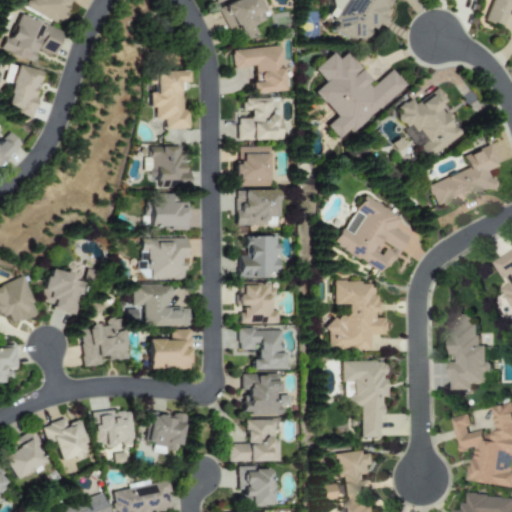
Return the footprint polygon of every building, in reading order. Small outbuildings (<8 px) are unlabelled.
[(23,7),(51,23),(53,19),(58,21),(68,3),(70,4),(72,0),(24,0),(22,4),(23,7)] [(225,30),(234,25),(241,41),(254,35),(249,25),(264,18),(255,0),(231,0),(214,9),(225,30)] [(332,0),(329,5),(329,8),(324,16),(333,22),(328,31),(334,35),(361,40),(366,32),(367,26),(379,29),(383,6),(386,0),(332,0)] [(511,0),(489,0),(482,22),(498,28),(505,7),(511,9),(511,0)] [(34,40),(37,42),(35,49),(50,56),(55,45),(54,45),(59,33),(41,24),(40,26),(16,15),(5,39),(1,37),(0,40),(0,49),(28,63),(33,52),(30,51),(34,40)] [(227,51),(229,69),(248,67),(251,94),(280,91),(276,47),(227,51)] [(387,70),(370,85),(342,53),(335,60),(329,53),(310,70),(321,82),(310,92),(333,117),(322,126),(335,139),(345,130),(348,134),(402,85),(387,70)] [(27,119),(33,100),(34,98),(32,97),(34,90),(35,84),(38,74),(36,73),(36,72),(25,69),(12,65),(4,93),(6,93),(3,105),(12,109),(11,114),(27,119)] [(151,72),(151,93),(146,93),(146,108),(152,108),(152,120),(161,120),(162,129),(185,129),(185,111),(178,111),(178,83),(184,83),(183,71),(151,72)] [(421,159),(455,136),(435,107),(443,102),(434,89),(411,105),(407,98),(388,111),(421,159)] [(240,99),(240,111),(247,111),(247,119),(234,119),(234,141),(278,140),(278,110),(269,110),(269,99),(240,99)] [(0,136),(1,137),(5,133),(18,145),(16,147),(0,161),(0,136)] [(464,169),(423,186),(434,210),(491,186),(485,171),(494,167),(485,145),(458,157),(464,169)] [(147,182),(185,182),(185,166),(177,166),(177,146),(145,147),(146,158),(140,158),(140,172),(147,172),(147,182)] [(232,187),(267,187),(267,147),(234,148),(234,164),(232,164),(232,187)] [(274,190),(232,191),(233,227),(275,226),(274,190)] [(184,203),(171,203),(171,194),(144,195),(146,230),(185,228),(184,203)] [(383,274),(402,236),(391,230),(398,217),(357,196),(331,247),(383,274)] [(278,237),(242,236),(242,256),(235,256),(235,278),(277,279),(278,237)] [(180,279),(181,261),(183,261),(183,239),(136,239),(136,278),(180,279)] [(511,253),(497,262),(510,285),(503,289),(511,304),(511,253)] [(70,315),(77,283),(66,280),(67,274),(42,269),(36,302),(48,305),(46,310),(70,315)] [(0,283),(0,314),(1,314),(5,325),(32,315),(18,277),(0,283)] [(366,350),(366,335),(382,336),(382,319),(373,318),(373,283),(330,283),(330,305),(344,305),(343,318),(325,317),(325,350),(366,350)] [(275,324),(275,311),(271,311),(270,284),(238,285),(238,296),(234,296),(234,307),(238,307),(238,324),(275,324)] [(186,327),(186,309),(166,308),(166,285),(129,285),(128,306),(139,306),(139,326),(186,327)] [(450,390),(472,390),(472,385),(490,385),(490,362),(487,362),(487,346),(479,347),(478,325),(471,325),(471,315),(449,315),(450,356),(457,356),(457,362),(450,362),(450,390)] [(117,318),(102,320),(103,325),(75,329),(80,366),(122,360),(117,318)] [(144,340),(144,370),(187,369),(186,330),(166,330),(166,339),(144,340)] [(248,371),(284,370),(284,353),(279,353),(279,330),(235,330),(235,351),(254,350),(254,360),(248,360),(248,371)] [(0,348),(0,382),(9,381),(8,370),(14,369),(12,347),(0,348)] [(338,362),(338,384),(342,384),(342,407),(357,407),(357,438),(378,438),(378,397),(383,397),(383,379),(382,379),(382,362),(338,362)] [(237,375),(238,392),(240,392),(240,416),(280,415),(280,407),(286,407),(286,396),(276,396),(276,374),(237,375)] [(469,480),(511,488),(511,403),(493,408),(497,427),(496,437),(486,435),(485,431),(468,434),(470,422),(469,415),(453,419),(460,452),(477,448),(474,465),(471,466),(469,480)] [(87,414),(91,448),(112,445),(112,446),(130,444),(127,410),(87,414)] [(180,415),(141,411),(139,428),(144,428),(142,443),(150,443),(149,452),(175,455),(180,415)] [(76,421),(62,424),(61,420),(38,426),(43,445),(50,443),(55,462),(81,455),(78,444),(82,443),(76,421)] [(225,463),(276,462),(276,420),(243,421),(243,444),(224,444),(225,463)] [(0,462),(9,480),(43,462),(27,434),(0,448),(0,462)] [(342,511),(372,511),(372,507),(363,508),(360,477),(363,477),(362,466),(366,466),(365,452),(333,454),(336,484),(319,486),(320,501),(342,499),(342,511)] [(268,468),(233,468),(234,490),(239,490),(239,507),(269,507),(268,468)] [(108,491),(111,511),(164,511),(167,511),(162,482),(108,491)] [(103,511),(98,494),(50,510),(50,511),(103,511)] [(511,511),(511,497),(466,495),(465,511),(455,511),(454,511),(511,511)]
